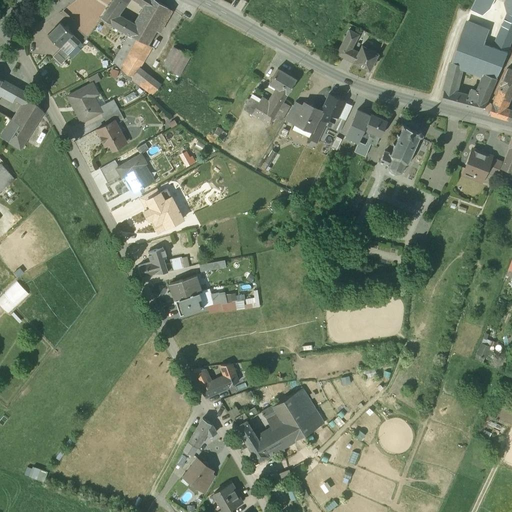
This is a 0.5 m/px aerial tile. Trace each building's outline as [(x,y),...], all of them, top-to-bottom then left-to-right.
[(119,0),(112,0),(101,18),(127,33),(132,23),(115,13),(123,2),(119,0)] [(167,8),(155,0),(141,0),(140,3),(139,4),(147,9),(158,16),(161,18),(167,8)] [(475,0),(470,10),(484,16),(490,0),(475,0)] [(499,46),(495,48),(506,52),(507,52),(509,48),(511,40),(511,0),(508,0),(503,12),(511,16),(499,46)] [(137,26),(132,36),(143,42),(158,16),(147,9),(137,26)] [(154,31),(161,18),(158,16),(143,42),(132,36),(129,34),(113,62),(132,79),(138,68),(150,46),(147,45),(154,31)] [(460,34),(488,45),(494,28),(466,17),(463,23),(460,34)] [(72,34),(60,22),(47,35),(59,47),(67,39),(72,34)] [(132,23),(127,33),(129,34),(132,36),(137,26),(132,23)] [(349,29),(336,53),(346,58),(354,41),(358,34),(349,29)] [(72,34),(67,39),(75,47),(76,45),(80,42),(72,34)] [(488,45),(460,34),(451,61),(460,65),(485,74),(495,48),(488,45)] [(75,47),(67,39),(59,47),(61,48),(68,54),(75,47)] [(378,54),(354,41),(346,58),(369,70),(378,54)] [(68,54),(61,48),(53,57),(61,65),(69,56),(68,54)] [(162,67),(178,76),(189,57),(173,48),(162,67)] [(485,74),(480,86),(490,89),(494,80),(499,71),(506,52),(495,48),(485,74)] [(451,61),(443,90),(453,93),(460,65),(451,61)] [(159,85),(138,68),(132,79),(150,97),(159,85)] [(296,80),(278,69),(269,84),(279,89),(287,94),(296,80)] [(25,92),(1,79),(0,80),(0,92),(12,99),(20,100),(25,92)] [(92,83),(67,96),(81,123),(100,113),(101,112),(99,107),(97,103),(94,105),(91,98),(98,94),(92,83)] [(490,89),(480,86),(475,98),(485,101),(490,89)] [(511,93),(511,89),(511,88),(504,86),(503,87),(501,86),(500,91),(501,92),(510,95),(511,93)] [(287,94),(279,89),(277,93),(276,92),(264,112),(265,112),(274,118),(282,103),(287,94)] [(453,93),(443,90),(440,101),(455,105),(458,94),(453,93)] [(29,95),(25,92),(20,100),(24,102),(29,95)] [(510,95),(501,92),(499,98),(497,97),(494,105),(504,108),(505,108),(510,95)] [(344,102),(328,94),(321,110),(322,110),(330,114),(337,117),(342,107),(344,102)] [(475,98),(458,94),(455,105),(482,112),(487,101),(485,101),(475,98)] [(42,111),(29,95),(24,102),(13,120),(31,130),(42,112),(43,112),(42,111)] [(259,100),(253,96),(245,110),(251,114),(259,100)] [(113,99),(99,107),(101,112),(100,113),(103,118),(118,110),(119,109),(113,99)] [(292,108),(282,103),(274,118),(273,120),(282,125),(286,119),(292,108)] [(303,107),(295,103),(292,108),(286,119),(296,123),(303,107)] [(321,111),(304,103),(303,107),(296,123),(293,129),(310,136),(312,131),(318,118),(322,110),(321,110),(321,111)] [(494,105),(491,104),(488,113),(506,119),(509,109),(505,108),(504,108),(494,105)] [(342,107),(337,117),(339,118),(344,121),(349,111),(342,107)] [(118,110),(103,118),(106,124),(114,120),(115,123),(123,119),(118,110)] [(330,114),(322,110),(318,118),(326,121),(330,114)] [(364,129),(370,115),(357,110),(346,136),(358,141),(364,129)] [(273,120),(274,118),(265,112),(260,120),(269,125),(273,120)] [(387,120),(370,113),(370,115),(364,129),(380,136),(387,120)] [(310,136),(308,139),(316,143),(324,125),(326,121),(318,118),(312,131),(310,136)] [(335,130),(339,132),(344,121),(339,118),(338,120),(336,120),(334,125),(332,129),(335,130)] [(31,130),(13,120),(11,119),(0,138),(20,149),(31,130)] [(106,124),(96,129),(100,137),(101,137),(103,140),(102,141),(105,145),(109,143),(112,149),(125,142),(120,132),(117,133),(113,125),(116,124),(115,123),(114,120),(106,124)] [(404,123),(403,124),(402,124),(401,125),(403,126),(399,135),(397,134),(396,135),(398,136),(395,144),(393,143),(392,144),(394,145),(391,153),(384,150),(380,161),(388,165),(390,169),(389,170),(390,171),(391,170),(395,171),(394,173),(396,173),(396,171),(400,170),(403,171),(407,162),(409,163),(410,161),(408,160),(411,153),(413,154),(414,152),(412,151),(415,143),(417,144),(418,143),(416,142),(419,135),(420,135),(421,135),(421,134),(422,134),(422,133),(422,132),(421,131),(421,130),(420,130),(419,130),(418,131),(405,125),(406,123),(404,123)] [(380,136),(364,129),(358,141),(354,151),(365,156),(371,143),(376,145),(380,136)] [(331,147),(336,149),(341,139),(336,137),(331,147)] [(483,153),(472,149),(463,173),(473,178),(475,174),(483,177),(485,171),(490,158),(482,155),(483,153)] [(179,154),(186,166),(194,162),(188,150),(179,154)] [(141,154),(116,168),(121,177),(124,175),(133,191),(142,185),(143,187),(144,187),(144,186),(155,179),(141,154)] [(502,163),(490,158),(485,171),(497,176),(502,163)] [(37,179),(21,161),(13,169),(29,186),(37,179)] [(511,170),(511,163),(504,161),(501,167),(511,171),(511,170)] [(1,164),(0,165),(0,191),(15,180),(1,164)] [(157,188),(138,197),(145,209),(171,195),(166,187),(159,191),(157,188)] [(171,195),(145,209),(142,210),(148,220),(150,219),(157,233),(183,219),(171,195)] [(151,259),(151,262),(138,265),(142,276),(155,273),(168,271),(165,264),(164,258),(166,258),(165,255),(166,254),(164,249),(163,250),(163,247),(148,252),(149,254),(148,254),(150,260),(151,259)] [(181,256),(170,259),(172,270),(183,268),(181,259),(181,256)] [(212,262),(199,264),(200,271),(213,269),(212,262)] [(195,275),(169,283),(175,299),(195,293),(201,291),(195,275)] [(0,296),(0,304),(8,312),(29,292),(17,280),(0,296)] [(195,293),(175,299),(180,315),(201,308),(195,293)] [(219,293),(211,294),(213,304),(221,301),(219,293)] [(213,304),(207,305),(209,312),(223,311),(222,305),(221,301),(213,304)] [(490,347),(481,343),(476,354),(486,358),(490,347)] [(238,381),(231,363),(220,365),(224,377),(222,378),(226,387),(238,381)] [(204,368),(191,369),(196,379),(205,376),(207,375),(206,373),(204,368)] [(222,378),(209,383),(205,376),(196,379),(205,396),(226,387),(222,378)] [(319,423),(299,389),(260,413),(265,423),(276,416),(280,423),(265,432),(276,450),(319,423)] [(252,400),(256,408),(266,403),(262,394),(252,400)] [(228,411),(232,418),(241,413),(236,406),(228,411)] [(232,420),(236,426),(246,420),(242,414),(232,420)] [(209,423),(202,418),(189,440),(197,444),(204,432),(209,423)] [(246,420),(236,426),(243,437),(253,431),(246,420)] [(209,423),(204,432),(209,435),(216,431),(212,425),(209,423)] [(256,437),(253,431),(243,437),(257,461),(267,455),(256,437)] [(265,432),(256,437),(267,455),(276,450),(265,432)] [(197,444),(189,440),(184,449),(192,453),(197,444)] [(182,454),(168,478),(174,481),(188,457),(182,454)] [(205,461),(203,461),(202,462),(197,459),(187,473),(193,477),(190,480),(198,486),(197,487),(198,487),(210,471),(212,469),(207,466),(208,465),(207,463),(205,461)] [(25,474),(44,481),(48,472),(28,465),(25,474)] [(279,473),(282,479),(291,476),(289,469),(279,473)] [(210,471),(198,487),(205,493),(216,475),(210,471)] [(231,484),(213,493),(222,509),(223,511),(230,508),(241,502),(231,484)]
